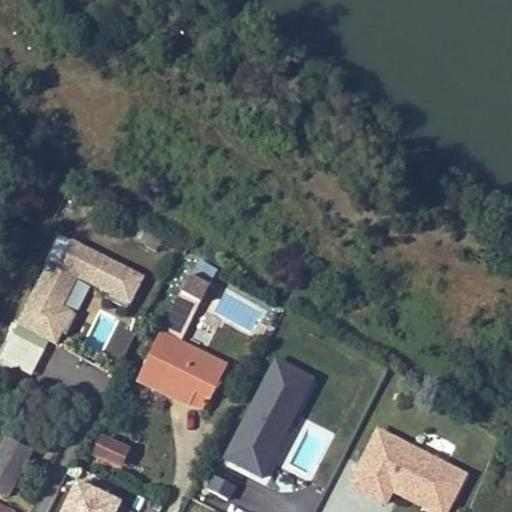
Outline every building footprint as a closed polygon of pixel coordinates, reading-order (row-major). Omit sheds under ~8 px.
[(129,216),(121,227),(159,254),(166,243),(129,216)] [(131,305),(146,272),(58,232),(17,324),(60,343),(76,309),(64,304),(75,280),(131,305)] [(195,286),(213,295),(223,278),(204,268),(195,286)] [(196,395),(211,403),(229,370),(185,344),(204,305),(186,296),(166,334),(140,385),(168,399),(171,393),(192,404),(196,395)] [(118,323),(106,355),(122,361),(135,329),(118,323)] [(268,479),(316,374),(272,355),(224,459),(268,479)] [(189,410),(192,404),(171,393),(168,399),(189,410)] [(206,411),(211,403),(196,395),(192,404),(206,411)] [(431,511),(449,511),(469,469),(375,425),(348,484),(387,502),(391,493),(431,511)] [(0,487),(12,494),(33,451),(8,438),(0,454),(0,487)] [(133,454),(109,442),(100,459),(124,471),(133,454)] [(213,475),(208,490),(232,498),(237,483),(213,475)] [(113,511),(121,496),(76,476),(59,511),(113,511)]
